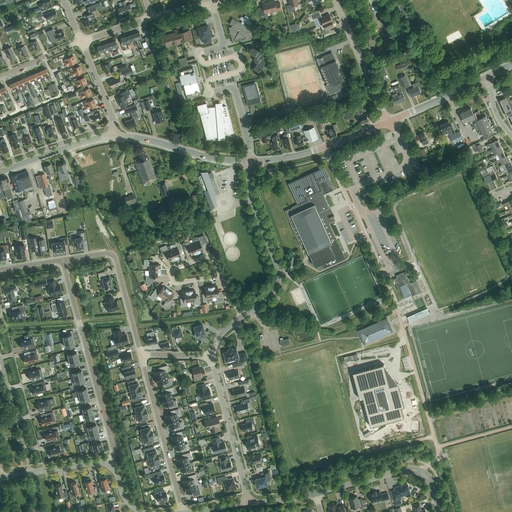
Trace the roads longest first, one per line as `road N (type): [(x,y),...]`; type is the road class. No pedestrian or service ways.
road 1 (unclassified): [(249,162),(232,88),(211,93),(208,85),(238,73),(241,63),(205,64),(200,53),(223,43),(213,2)]
road 2 (residential): [(62,260),(113,447),(108,465)]
road 3 (residential): [(244,315),(279,281),(249,189),(249,162)]
road 4 (residential): [(142,356),(181,511)]
road 5 (residential): [(62,260),(115,257),(142,356)]
road 6 (tertiary): [(439,511),(416,469),(315,494)]
road 7 (residential): [(248,503),(211,356)]
road 8 (tertiary): [(249,162),(319,149),(387,122)]
road 9 (tertiary): [(113,136),(249,162)]
road 10 (unclassified): [(387,122),(336,0)]
